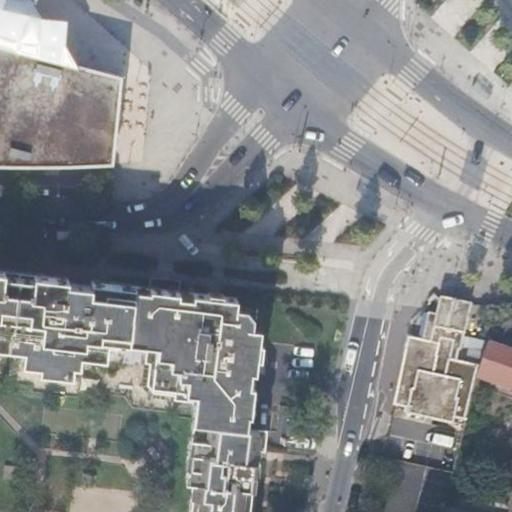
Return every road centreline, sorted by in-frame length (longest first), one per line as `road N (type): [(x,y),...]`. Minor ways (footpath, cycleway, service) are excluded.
road 1 (residential): [(333,511),(388,258),(455,209)]
road 2 (residential): [(278,87),(189,195),(163,214),(0,206)]
road 3 (primary): [(278,87),(419,193),(455,209)]
road 4 (primary): [(487,129),(343,10)]
road 5 (primary): [(179,0),(278,87)]
